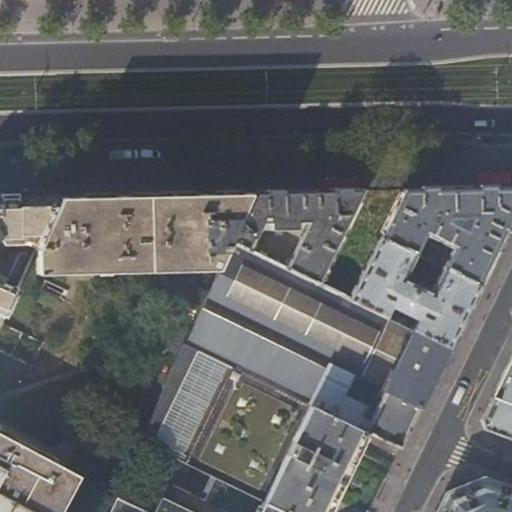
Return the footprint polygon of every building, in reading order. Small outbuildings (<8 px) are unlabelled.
[(510,173),(479,174),(480,187),(509,187),(510,173)] [(511,186),(509,187),(480,187),(479,187),(460,188),(401,189),(379,236),(415,254),(425,234),(452,248),(443,267),(479,285),(497,248),(511,216),(511,186)] [(297,192),(250,193),(228,241),(249,251),(259,231),(270,231),(270,232),(298,231),(298,230),(305,229),(286,269),(318,284),(363,190),(297,192)] [(36,274),(215,271),(228,241),(250,193),(161,195),(57,197),(35,248),(36,274)] [(57,197),(50,197),(16,198),(0,198),(0,316),(4,318),(16,291),(0,284),(0,245),(23,245),(34,251),(35,248),(57,197)] [(431,290),(404,277),(415,254),(379,236),(348,299),(384,317),(387,311),(394,308),(417,319),(412,330),(448,348),(462,321),(479,285),(443,267),(431,290)] [(348,299),(333,292),(318,284),(286,269),(249,251),(228,241),(215,271),(182,345),(364,430),(400,447),(426,394),(448,348),(412,330),(384,317),(348,299)] [(429,254),(426,259),(435,263),(437,258),(429,254)] [(0,435),(0,326),(4,318),(0,316),(0,495),(30,511),(64,511),(83,479),(0,435)] [(324,511),(340,480),(364,431),(364,430),(182,345),(138,444),(261,502),(266,505),(281,511),(324,511)] [(511,353),(504,369),(486,407),(478,423),(481,428),(511,439),(511,353)] [(511,511),(511,488),(493,482),(482,478),(445,492),(439,504),(435,511),(511,511)] [(30,511),(0,495),(0,511),(30,511)] [(281,511),(266,505),(261,502),(256,511),(184,511),(158,500),(152,511),(145,511),(114,497),(112,503),(107,511),(281,511)]
